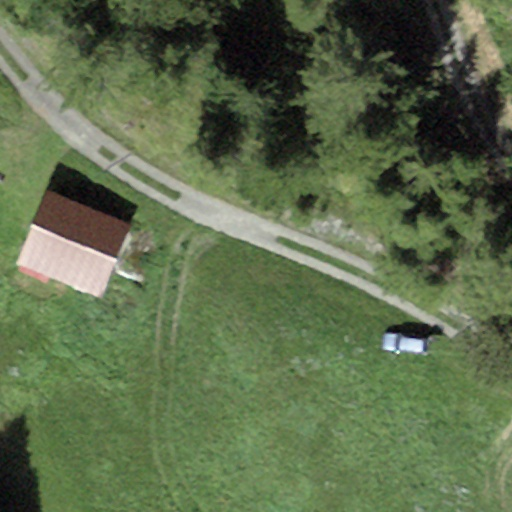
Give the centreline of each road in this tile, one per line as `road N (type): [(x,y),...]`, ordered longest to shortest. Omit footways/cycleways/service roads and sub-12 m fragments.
road 1 (track): [(54,117),(106,153),(511,373)]
road 2 (track): [(511,152),(451,65),(434,0)]
